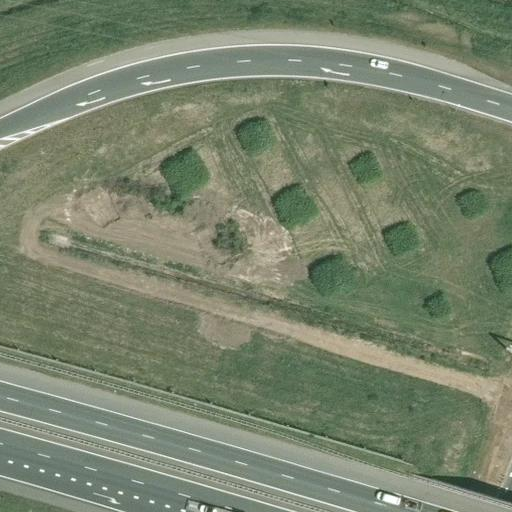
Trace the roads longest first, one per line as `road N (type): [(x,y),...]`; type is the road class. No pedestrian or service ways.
road 1 (motorway): [(511,109),(366,70),(223,64),(160,73),(0,131)]
road 2 (motorway): [(401,511),(0,399)]
road 3 (motorway): [(0,445),(236,510)]
